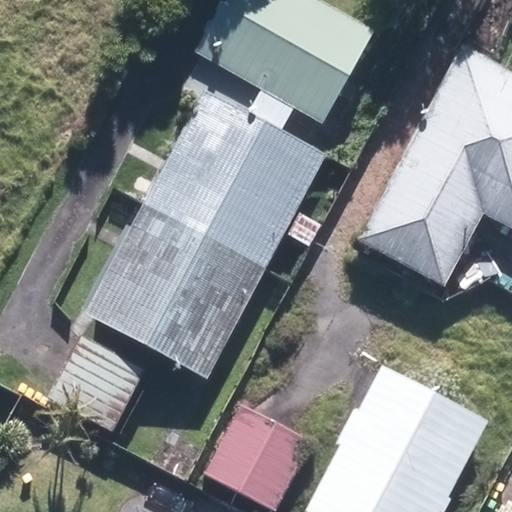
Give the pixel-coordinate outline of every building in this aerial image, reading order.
[(371,29),(317,0),(230,0),(201,55),(323,120),(371,29)] [(46,129),(90,41),(45,18),(1,107),(46,129)] [(511,78),(459,51),(357,243),(441,288),(479,217),(511,234),(511,78)] [(317,157),(203,97),(86,317),(201,378),(317,157)] [(147,369),(77,335),(46,398),(116,433),(147,369)] [(434,511),(481,424),(381,372),(306,511),(434,511)] [(299,444),(237,412),(203,476),(265,509),(299,444)]
